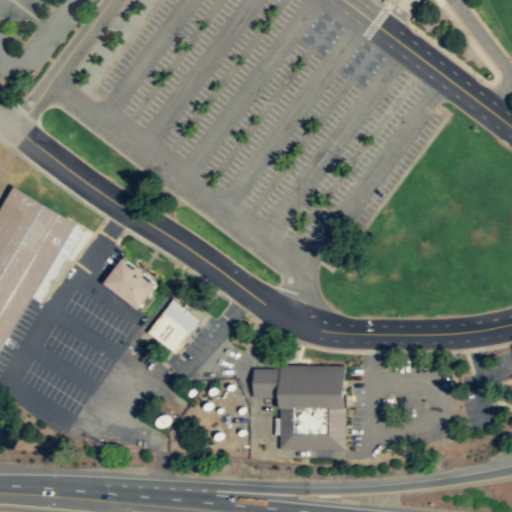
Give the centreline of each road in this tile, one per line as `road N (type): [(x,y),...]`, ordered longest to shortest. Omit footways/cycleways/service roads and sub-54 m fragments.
road 1 (motorway): [(511,468),(412,485),(215,485),(149,495)]
road 2 (residential): [(281,313),(14,128)]
road 3 (residential): [(511,321),(373,333),(320,329),(281,313)]
road 4 (residential): [(344,0),(511,126)]
road 5 (motorway): [(328,511),(149,495)]
road 6 (residential): [(14,128),(108,0)]
road 7 (motorway): [(149,495),(0,483)]
